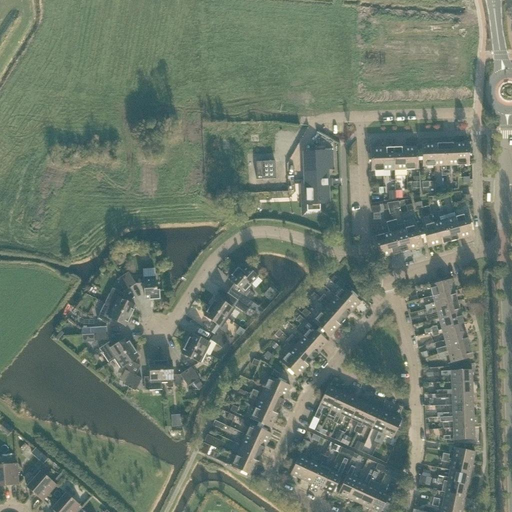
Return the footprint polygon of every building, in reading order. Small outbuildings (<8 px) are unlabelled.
[(408,53),(408,65),(456,65),(456,31),(409,32),(409,44),(403,45),(403,53),(408,53)] [(445,170),(445,166),(446,166),(445,143),(433,144),(434,166),(440,166),(440,170),(445,170)] [(446,166),(457,165),(456,143),(445,143),(446,166)] [(456,143),(457,165),(469,165),(468,143),(456,143)] [(421,144),(422,167),(434,166),(433,144),(421,144)] [(394,170),(406,170),(405,147),(393,148),(394,170)] [(405,147),(406,170),(418,169),(417,147),(405,147)] [(370,149),(371,171),(383,171),(382,148),(370,149)] [(394,170),(393,148),(382,148),(383,171),(389,171),(390,181),(395,181),(394,170)] [(331,152),(305,153),(307,213),(320,212),(320,203),(328,203),(326,169),(332,169),(331,152)] [(256,180),(274,179),(274,161),(255,162),(256,180)] [(467,214),(455,217),(461,239),(473,236),(467,214)] [(461,239),(455,217),(444,220),(450,242),(461,239)] [(405,228),(405,229),(404,224),(397,226),(396,220),(391,221),(400,253),(411,250),(405,228)] [(450,242),(444,220),(433,223),(439,245),(450,242)] [(389,256),(400,253),(391,221),(386,223),(389,233),(383,234),(389,256)] [(439,245),(433,223),(422,226),(428,248),(439,245)] [(417,225),(405,228),(411,250),(422,247),(417,225)] [(389,256),(383,234),(371,237),(377,259),(389,256)] [(254,295),(249,290),(253,286),(251,285),(258,276),(246,266),(241,271),(238,268),(231,276),(232,276),(229,280),(243,293),(238,301),(249,309),(253,303),(249,300),(254,295)] [(143,272),(143,277),(145,299),(149,299),(149,300),(159,299),(159,290),(156,290),(155,272),(143,272)] [(127,273),(122,276),(130,288),(135,284),(127,273)] [(130,288),(122,276),(117,280),(125,291),(130,288)] [(429,285),(432,297),(454,291),(451,279),(429,285)] [(343,287),(335,296),(352,311),(360,302),(343,287)] [(135,306),(122,300),(124,294),(112,288),(105,304),(130,316),(135,306)] [(454,291),(432,297),(434,303),(430,304),(432,309),(457,302),(454,291)] [(335,296),(328,305),(345,320),(352,311),(335,296)] [(210,307),(228,319),(234,310),(216,297),(210,307)] [(249,309),(238,301),(234,306),(245,314),(249,309)] [(254,301),(250,308),(257,313),(261,306),(254,301)] [(433,312),(436,311),(438,319),(460,313),(457,302),(432,309),(433,312)] [(109,325),(112,320),(125,326),(130,316),(105,304),(97,319),(109,325)] [(328,305),(320,313),(337,328),(345,320),(328,305)] [(231,321),(228,319),(210,307),(204,316),(219,327),(218,329),(214,335),(225,343),(226,341),(229,337),(223,333),(231,321)] [(337,328),(320,313),(312,322),(329,337),(337,328)] [(438,319),(441,330),(463,324),(460,313),(438,319)] [(66,323),(61,330),(65,333),(70,326),(66,323)] [(441,330),(444,341),(466,335),(463,324),(441,330)] [(82,335),(93,334),(107,333),(107,327),(81,329),(82,335)] [(308,329),(303,336),(320,351),(328,342),(311,327),(308,329)] [(200,336),(207,339),(210,333),(203,330),(200,336)] [(279,330),(274,335),(278,339),(283,334),(279,330)] [(205,354),(206,353),(210,356),(216,344),(221,348),(225,343),(214,335),(210,340),(209,343),(191,334),(186,344),(205,354)] [(466,335),(444,341),(446,346),(435,349),(437,355),(438,355),(444,353),(447,352),(469,346),(466,335)] [(320,351),(303,336),(295,345),(313,360),(320,351)] [(126,338),(114,346),(110,341),(99,349),(109,363),(114,359),(132,347),(126,338)] [(200,364),(205,354),(186,344),(181,354),(200,364)] [(313,360),(295,345),(288,353),(305,368),(313,360)] [(469,346),(447,352),(451,363),(472,357),(469,346)] [(132,347),(114,359),(120,369),(138,357),(132,347)] [(305,368),(288,353),(280,362),(297,377),(305,368)] [(145,391),(162,390),(162,383),(161,383),(160,361),(149,362),(150,377),(144,377),(145,391)] [(162,383),(167,383),(168,388),(173,388),(171,361),(160,361),(161,383),(162,383)] [(185,371),(193,383),(199,379),(191,368),(185,371)] [(127,392),(129,388),(135,376),(125,370),(117,384),(127,392)] [(472,370),(451,371),(440,371),(441,375),(451,375),(451,383),(472,382),(472,370)] [(180,375),(187,386),(188,391),(197,390),(193,383),(185,371),(180,375)] [(141,379),(135,376),(129,388),(135,391),(141,379)] [(270,377),(265,388),(285,397),(290,386),(270,377)] [(199,379),(193,383),(198,390),(203,387),(199,379)] [(472,382),(451,383),(452,394),(473,393),(472,382)] [(328,386),(319,405),(314,418),(318,420),(321,414),(320,414),(323,407),(330,410),(339,391),(328,386)] [(265,388),(260,398),(280,407),(285,397),(265,388)] [(339,418),(340,415),(349,395),(339,391),(330,410),(337,413),(332,422),(336,424),(339,418)] [(473,393),(452,394),(448,394),(441,395),(435,395),(436,398),(452,398),(452,406),(473,405),(473,393)] [(349,395),(340,415),(351,419),(359,400),(349,395)] [(280,407),(260,398),(255,408),(276,418),(280,407)] [(351,419),(361,424),(370,405),(359,400),(351,419)] [(371,429),(380,410),(370,405),(361,424),(360,427),(357,433),(360,435),(364,426),(371,429)] [(452,406),(452,413),(437,413),(437,418),(442,417),(448,417),(448,416),(452,416),(452,417),(473,416),(473,405),(452,406)] [(276,418),(255,408),(250,419),(271,428),(276,418)] [(378,443),(391,414),(380,410),(371,429),(378,432),(371,447),(375,449),(378,443)] [(401,419),(391,414),(378,443),(381,444),(385,435),(393,438),(401,419)] [(171,427),(181,427),(180,415),(171,416),(171,427)] [(452,417),(453,428),(474,428),(473,416),(452,417)] [(222,430),(225,425),(214,421),(212,425),(222,430)] [(250,424),(245,435),(266,445),(271,434),(250,424)] [(7,435),(12,429),(6,425),(2,430),(7,435)] [(474,428),(453,428),(453,440),(474,439),(474,428)] [(336,436),(341,439),(344,433),(338,430),(336,436)] [(266,445),(245,435),(241,446),(261,455),(266,445)] [(351,439),(344,435),(340,443),(348,446),(351,439)] [(215,441),(206,437),(204,442),(213,446),(215,441)] [(303,439),(301,445),(307,448),(310,442),(303,439)] [(357,441),(353,449),(361,452),(364,445),(357,441)] [(199,452),(207,455),(211,446),(203,443),(199,452)] [(338,453),(340,448),(334,445),(331,450),(338,453)] [(207,455),(215,459),(219,450),(211,446),(207,455)] [(241,446),(236,456),(257,465),(261,455),(241,446)] [(303,446),(299,456),(299,455),(290,475),(301,479),(310,460),(303,457),(307,448),(303,446)] [(38,448),(34,454),(46,465),(51,459),(38,448)] [(454,448),(452,459),(472,464),(475,452),(454,448)] [(330,470),(324,467),(330,453),(326,452),(324,456),(321,462),(320,465),(311,484),(322,489),(330,470)] [(257,465),(236,456),(231,467),(252,476),(257,465)] [(341,475),(347,460),(344,458),(337,473),(330,470),(322,489),(332,494),(341,475)] [(452,459),(451,463),(449,470),(470,475),(472,464),(452,459)] [(320,465),(310,460),(301,479),(311,484),(320,465)] [(0,465),(0,486),(18,485),(17,464),(0,465)] [(348,499),(359,504),(374,472),(374,471),(370,470),(364,483),(357,480),(348,499)] [(449,470),(448,478),(438,476),(437,479),(468,486),(470,475),(449,470)] [(28,486),(26,487),(42,501),(56,486),(40,471),(34,479),(32,477),(26,484),(28,486)] [(58,483),(66,475),(62,471),(54,480),(58,483)] [(378,490),(378,489),(380,485),(374,482),(377,474),(374,472),(359,504),(369,508),(378,490)] [(348,499),(357,480),(347,475),(338,494),(348,499)] [(465,497),(468,486),(437,479),(436,483),(446,485),(445,493),(465,497)] [(389,483),(385,493),(378,490),(369,508),(376,511),(380,511),(385,502),(392,505),(400,488),(389,483)] [(65,493),(51,509),(54,511),(77,511),(81,509),(81,508),(65,493)] [(465,497),(445,493),(442,504),(463,508),(465,497)]
